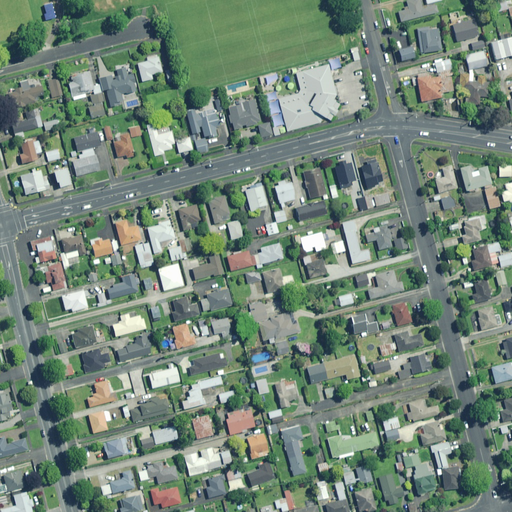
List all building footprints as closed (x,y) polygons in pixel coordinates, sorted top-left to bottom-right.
[(47,0),(41,2),(43,10),(39,11),(41,18),(52,15),(47,0)] [(436,6),(424,9),(421,0),(409,0),(405,1),(407,7),(403,8),(404,10),(397,12),(400,21),(400,23),(438,12),(436,6)] [(507,9),(505,0),(497,1),(499,11),(507,9)] [(479,37),(474,19),(452,25),(457,43),(479,37)] [(430,30),(430,28),(418,30),(423,54),(443,50),(439,28),(430,30)] [(511,38),(490,43),(494,60),(511,56),(511,38)] [(482,40),(470,43),(473,52),(485,49),(482,40)] [(414,47),(398,51),(400,61),(416,57),(414,47)] [(484,51),(465,57),(469,73),(489,67),(484,51)] [(153,80),(152,75),(162,73),(158,56),(146,59),(147,62),(138,64),(142,82),(153,80)] [(433,64),(435,74),(438,74),(439,79),(454,75),(450,58),(435,61),(436,64),(433,64)] [(298,93),(278,98),(287,132),(320,122),(324,117),(329,120),(339,103),(333,100),(337,94),(328,65),(296,73),(300,89),(298,93)] [(100,85),(104,101),(108,100),(110,108),(115,107),(115,103),(123,101),(122,95),(137,91),(133,74),(127,75),(125,68),(116,70),(117,74),(98,79),(100,85)] [(104,101),(100,85),(93,87),(90,73),(67,79),(72,101),(90,97),(92,105),(104,101)] [(478,77),(478,83),(468,82),(468,74),(462,74),(461,89),(460,105),(479,106),(480,98),(488,98),(489,77),(478,77)] [(431,76),(412,79),(413,86),(418,86),(421,102),(442,99),(438,77),(431,78),(431,76)] [(57,79),(48,82),(51,98),(61,96),(57,79)] [(29,90),(26,81),(20,84),(21,88),(14,90),(15,92),(7,95),(12,110),(35,103),(45,100),(40,87),(29,90)] [(233,131),(241,129),(240,127),(245,126),(245,128),(258,125),(258,123),(260,122),(255,100),(239,104),(240,106),(228,109),(233,131)] [(102,104),(88,108),(92,119),(106,115),(102,104)] [(205,112),(204,108),(186,113),(192,135),(202,132),(204,138),(211,136),(211,138),(217,136),(215,128),(219,127),(215,115),(206,117),(205,112)] [(22,120),(21,118),(10,122),(15,140),(23,137),(22,133),(42,127),(37,109),(25,113),(26,117),(26,119),(22,120)] [(55,120),(43,124),(45,131),(58,127),(55,120)] [(170,145),(174,144),(171,132),(169,132),(166,120),(152,124),(146,125),(154,157),(164,154),(163,152),(172,149),(170,145)] [(272,136),(269,123),(258,126),(261,139),(272,136)] [(110,126),(103,127),(106,142),(112,140),(110,126)] [(140,126),(129,128),(131,138),(142,136),(140,126)] [(72,161),(94,155),(92,149),(101,147),(97,133),(74,139),(77,150),(70,152),(72,161)] [(135,157),(129,133),(120,135),(121,140),(113,142),(117,158),(125,156),(126,159),(135,157)] [(192,150),(189,138),(175,141),(178,154),(192,150)] [(208,151),(205,139),(194,142),(197,154),(208,151)] [(20,144),(22,154),(19,155),(22,165),(24,164),(37,161),(36,155),(41,153),(38,141),(33,142),(32,141),(20,144)] [(45,153),(48,162),(60,159),(58,150),(45,153)] [(94,155),(72,161),(76,177),(100,171),(96,155),(94,155)] [(367,165),(360,167),(368,191),(375,189),(375,186),(378,185),(378,183),(383,182),(377,159),(366,162),(367,165)] [(356,182),(350,161),(334,165),(339,186),(340,190),(354,186),(353,183),(356,182)] [(457,189),(451,166),(441,169),(444,178),(435,181),(438,194),(457,189)] [(500,206),(495,187),(492,188),(486,167),(478,169),(478,171),(471,173),(470,167),(459,169),(465,193),(476,190),(475,189),(482,187),(483,190),(488,210),(497,207),(500,206)] [(511,167),(497,167),(498,177),(511,177),(511,167)] [(53,172),(56,184),(58,183),(59,188),(71,185),(66,169),(53,172)] [(303,173),(309,199),(322,196),(323,200),(327,199),(324,187),(320,169),(303,173)] [(47,182),(43,183),(41,173),(20,177),(24,195),(37,193),(49,190),(47,182)] [(295,200),(290,180),(278,183),(279,186),(274,188),(279,204),(295,200)] [(501,191),(504,201),(509,200),(509,201),(511,200),(511,181),(505,183),(506,190),(501,191)] [(249,187),(249,190),(245,191),(250,213),(259,211),(258,208),(266,206),(262,190),(261,184),(249,187)] [(390,204),(388,195),(374,198),(376,207),(390,204)] [(373,208),(370,196),(357,199),(360,212),(373,208)] [(452,196),(441,199),(444,210),(455,207),(452,196)] [(214,225),(223,222),(222,218),(230,215),(225,197),(207,202),(214,225)] [(304,205),(305,207),(295,210),(298,222),(327,214),(324,202),(315,204),(315,202),(304,205)] [(183,231),(198,227),(197,222),(199,222),(194,206),(177,211),(183,231)] [(284,211),(274,214),(277,223),(287,221),(284,211)] [(486,224),(484,216),(463,222),(465,228),(463,228),(465,236),(461,237),(463,245),(481,241),(478,231),(488,229),(486,224)] [(128,228),(126,220),(115,224),(121,246),(141,241),(137,225),(128,228)] [(239,221),(227,224),(231,241),(243,238),(239,221)] [(357,231),(354,221),(342,224),(351,264),(370,260),(367,250),(359,252),(355,232),(357,231)] [(161,249),(167,247),(170,240),(174,239),(172,230),(170,230),(168,222),(157,225),(157,227),(147,229),(153,255),(162,253),(161,249)] [(266,226),(268,236),(278,233),(276,223),(266,226)] [(393,245),(388,225),(373,229),(373,228),(364,230),(367,243),(375,241),(378,251),(389,248),(392,247),(391,245),(393,245)] [(227,234),(210,238),(213,250),(230,245),(227,234)] [(312,251),(311,248),(315,247),(316,252),(325,250),(322,234),(301,239),(304,253),(312,251)] [(61,257),(58,257),(60,261),(62,261),(64,268),(69,266),(67,259),(86,254),(81,235),(71,238),(71,237),(61,240),(64,253),(60,254),(61,257)] [(50,237),(30,242),(35,263),(56,258),(50,237)] [(394,240),(397,252),(408,249),(407,245),(405,237),(394,240)] [(110,255),(111,258),(104,259),(106,265),(112,263),(113,267),(122,264),(116,242),(110,243),(109,240),(102,242),(101,238),(90,241),(94,259),(110,255)] [(171,262),(186,258),(185,253),(194,251),(191,238),(179,241),(180,247),(169,250),(171,262)] [(342,242),(329,246),(333,256),(345,252),(342,242)] [(469,261),(473,272),(498,265),(495,253),(501,251),(498,242),(472,249),(475,259),(469,261)] [(139,267),(145,265),(145,268),(153,266),(151,257),(148,243),(134,246),(139,267)] [(253,256),(256,265),(257,269),(262,268),(261,265),(284,259),(280,244),(260,249),(261,254),(253,256)] [(256,265),(253,256),(250,257),(248,250),(226,256),(230,272),(256,265)] [(195,280),(213,276),(213,278),(224,275),(224,273),(219,254),(209,256),(211,264),(192,269),(195,280)] [(511,254),(498,257),(500,268),(511,265),(511,254)] [(309,257),(303,259),(309,280),(327,275),(322,259),(311,262),(309,257)] [(65,288),(59,264),(43,268),(47,284),(51,283),(53,291),(65,288)] [(184,287),(177,264),(158,269),(164,292),(184,287)] [(262,273),(264,280),(267,294),(284,290),(279,269),(262,273)] [(374,275),(378,288),(368,291),(370,300),(404,291),(402,282),(397,283),(394,270),(374,275)] [(264,280),(262,273),(259,274),(258,271),(245,275),(247,285),(264,280)] [(496,274),(498,287),(506,285),(503,273),(496,274)] [(120,302),(119,298),(138,293),(133,275),(121,278),(123,283),(112,286),(113,289),(107,290),(110,300),(112,299),(113,304),(120,302)] [(364,275),(355,277),(358,287),(366,285),(364,275)] [(470,295),(473,305),(490,301),(487,289),(489,289),(486,277),(472,281),(475,294),(470,295)] [(153,288),(150,278),(142,280),(145,291),(153,288)] [(202,312),(210,310),(211,312),(232,307),(227,289),(206,294),(207,299),(199,301),(202,312)] [(72,312),(87,309),(86,302),(90,301),(87,291),(61,297),(65,311),(71,309),(72,312)] [(106,303),(104,294),(97,295),(99,304),(106,303)] [(339,300),(334,301),(336,307),(340,305),(341,307),(353,304),(351,295),(339,298),(339,300)] [(188,307),(185,298),(172,301),(175,313),(172,314),(174,322),(199,316),(196,305),(188,307)] [(267,320),(263,302),(249,306),(253,323),(267,320)] [(404,307),(403,304),(391,308),(397,327),(411,323),(407,307),(404,307)] [(159,308),(150,310),(152,320),(162,318),(159,308)] [(494,316),(492,308),(477,312),(479,319),(478,319),(481,331),(501,326),(498,315),(494,316)] [(290,322),(288,313),(269,318),(270,320),(258,324),(263,342),(268,340),(270,345),(285,341),(284,337),(300,333),(297,320),(290,322)] [(366,336),(379,333),(376,322),(366,325),(364,314),(349,318),(353,335),(365,332),(366,336)] [(140,320),(139,316),(130,318),(129,315),(120,317),(121,322),(118,323),(118,324),(113,325),(116,337),(145,330),(143,320),(140,320)] [(214,335),(221,333),(223,339),(234,337),(232,331),(229,318),(211,322),(214,335)] [(205,321),(198,322),(202,338),(209,336),(205,321)] [(190,337),(186,324),(172,328),(175,340),(174,341),(176,350),(196,345),(193,336),(190,337)] [(71,335),(75,349),(96,344),(92,327),(77,331),(78,334),(71,335)] [(412,337),(410,331),(394,335),(399,353),(424,347),(421,334),(412,337)] [(119,363),(133,359),(133,361),(139,359),(139,358),(151,355),(146,335),(135,338),(137,344),(124,348),(125,349),(116,351),(119,363)] [(511,338),(502,341),(506,359),(511,358),(511,338)] [(66,343),(59,345),(60,354),(68,352),(66,343)] [(381,358),(392,355),(392,352),(395,351),(394,344),(379,347),(381,358)] [(81,355),(84,364),(82,364),(85,375),(94,372),(104,370),(103,365),(110,363),(108,353),(100,355),(99,350),(81,355)] [(230,366),(226,352),(220,354),(205,358),(193,361),(194,366),(189,368),(191,376),(230,366)] [(360,377),(354,355),(306,368),(311,385),(345,376),(346,381),(360,377)] [(413,375),(425,372),(424,368),(432,366),(430,358),(424,360),(423,355),(409,359),(413,375)] [(511,362),(490,368),(495,385),(511,379),(511,362)] [(71,365),(62,366),(63,378),(73,376),(71,365)] [(410,377),(409,369),(398,372),(400,380),(410,377)] [(198,385),(191,387),(192,391),(187,392),(190,400),(181,402),(183,410),(204,405),(200,391),(222,385),(220,377),(198,383),(198,385)] [(266,380),(256,382),(258,395),(268,393),(266,380)] [(110,394),(106,381),(94,385),(97,397),(87,399),(89,408),(116,401),(113,393),(110,394)] [(117,402),(140,396),(139,390),(133,392),(131,382),(126,384),(128,390),(115,393),(117,402)] [(285,387),(284,383),(275,385),(280,409),(289,407),(288,402),(298,400),(294,385),(285,387)] [(336,397),(333,388),(324,391),(327,399),(336,397)] [(236,401),(234,392),(219,395),(221,405),(236,401)] [(5,400),(4,396),(0,396),(0,421),(6,421),(5,418),(9,417),(8,412),(10,412),(8,399),(5,400)] [(164,403),(163,400),(159,401),(158,398),(146,401),(147,404),(138,406),(139,409),(130,411),(133,423),(166,414),(166,411),(164,403)] [(511,399),(503,402),(505,410),(500,412),(503,423),(511,420),(511,399)] [(406,414),(408,422),(412,421),(412,422),(438,416),(436,406),(425,409),(423,401),(408,404),(410,413),(406,414)] [(127,406),(122,408),(123,413),(120,414),(121,418),(124,417),(125,419),(130,418),(127,406)] [(230,436),(247,431),(247,429),(256,427),(251,408),(225,415),(230,436)] [(268,414),(270,420),(271,420),(272,424),(283,421),(280,410),(268,414)] [(103,411),(88,415),(92,434),(107,431),(103,411)] [(373,411),(365,413),(368,422),(375,420),(373,411)] [(196,440),(213,436),(212,434),(219,433),(218,427),(211,429),(208,416),(191,420),(196,440)] [(385,432),(396,429),(400,428),(397,418),(382,422),(385,432)] [(336,426),(336,422),(325,424),(327,433),(340,430),(339,425),(336,426)] [(438,432),(436,422),(424,425),(427,434),(420,436),(423,447),(446,440),(443,430),(438,432)] [(275,425),(266,427),(268,435),(277,433),(275,425)] [(174,427),(152,434),(155,445),(178,439),(174,427)] [(290,472),(291,472),(293,477),(306,473),(298,441),(303,440),(300,427),(281,432),(285,447),(284,448),(285,451),(286,451),(290,468),(289,468),(290,472)] [(396,429),(385,432),(387,442),(399,439),(396,429)] [(379,446),(376,433),(342,441),(341,437),(327,440),(332,459),(338,457),(339,459),(353,456),(353,453),(379,446)] [(260,436),(259,434),(252,435),(253,437),(246,439),(251,460),(268,456),(264,435),(260,436)] [(0,458),(28,451),(24,440),(7,445),(5,437),(0,438),(0,458)] [(127,446),(130,445),(128,437),(102,445),(106,460),(129,453),(127,446)] [(430,447),(432,454),(433,454),(438,469),(448,466),(445,455),(451,453),(448,442),(430,447)] [(188,476),(208,472),(207,470),(222,467),(221,465),(230,463),(228,452),(214,455),(213,450),(200,453),(201,458),(198,459),(197,454),(183,457),(188,476)] [(418,456),(403,459),(405,469),(420,466),(418,456)] [(149,481),(149,479),(156,477),(157,485),(178,479),(175,466),(162,470),(161,463),(153,465),(154,468),(146,470),(146,471),(138,473),(139,477),(141,483),(149,481)] [(274,481),(270,464),(259,466),(260,470),(247,473),(250,486),(274,481)] [(327,464),(318,466),(319,473),(328,472),(327,464)] [(367,466),(355,469),(359,485),(371,482),(367,466)] [(240,467),(224,471),(227,482),(243,478),(240,467)] [(457,477),(461,476),(460,470),(458,470),(457,468),(442,470),(444,491),(458,489),(457,477)] [(426,494),(426,492),(425,491),(435,488),(431,472),(427,473),(426,469),(417,471),(418,475),(412,476),(417,496),(426,494)] [(21,471),(3,476),(7,493),(25,488),(21,471)] [(131,471),(115,474),(117,481),(109,483),(110,486),(101,488),(103,497),(135,490),(131,471)] [(354,472),(343,474),(345,486),(356,484),(354,472)] [(208,499),(226,494),(223,481),(225,481),(224,475),(207,479),(209,487),(205,489),(208,499)] [(379,478),(384,502),(388,501),(389,506),(398,504),(397,499),(404,497),(402,487),(395,489),(392,475),(379,478)] [(317,488),(313,489),(316,501),(328,498),(324,482),(316,484),(317,488)] [(339,502),(346,500),(342,483),(335,484),(339,502)] [(181,504),(177,488),(159,493),(158,489),(150,491),(154,506),(160,504),(162,509),(181,504)] [(371,511),(377,511),(371,489),(354,494),(358,511),(364,511),(368,511),(367,511),(371,511)] [(286,499),(288,511),(293,510),(289,491),(284,492),(286,499)] [(0,510),(0,511),(31,511),(30,507),(33,507),(31,500),(28,501),(27,493),(13,496),(15,506),(0,510)] [(147,511),(145,511),(141,495),(121,500),(123,508),(119,509),(119,511),(147,511)] [(284,511),(288,511),(286,499),(275,501),(276,509),(281,508),(281,511),(284,511)] [(348,511),(346,500),(339,502),(325,505),(326,511),(348,511)]
